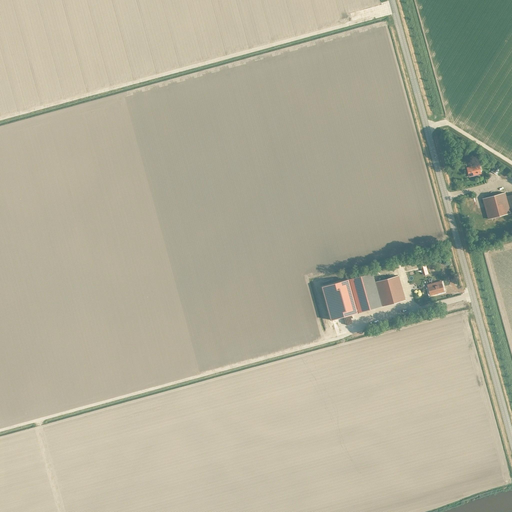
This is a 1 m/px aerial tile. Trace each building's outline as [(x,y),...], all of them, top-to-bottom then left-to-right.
[(361,8),(348,11),(350,21),(361,19),(360,15),(363,14),(361,8)] [(469,176),(481,173),(478,164),(466,167),(469,176)] [(496,174),(500,169),(494,165),(491,170),(496,174)] [(510,212),(505,196),(504,192),(482,198),(488,218),(510,212)] [(358,312),(381,306),(372,272),(349,278),(358,312)] [(382,305),(404,299),(398,275),(375,281),(382,305)] [(358,312),(349,278),(321,286),(327,305),(331,320),(358,312)] [(429,294),(443,291),(441,280),(429,283),(430,286),(427,286),(429,294)]
